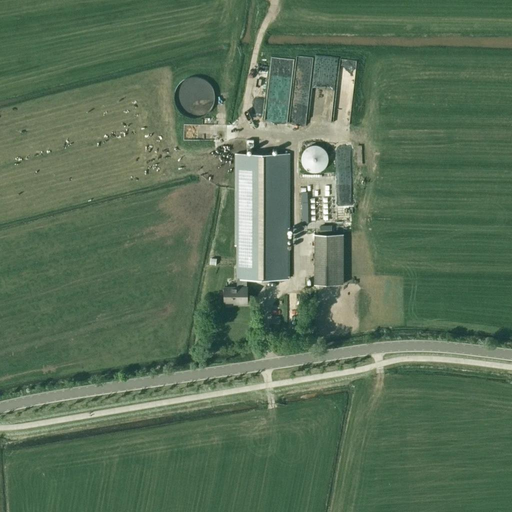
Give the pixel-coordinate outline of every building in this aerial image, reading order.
[(305,57),(293,55),(283,120),(295,122),(305,57)] [(263,102),(272,104),(280,64),(271,62),(266,84),(263,102)] [(308,128),(322,129),(325,63),(311,62),(308,128)] [(348,104),(352,65),(339,64),(336,93),(343,94),(342,103),(348,104)] [(327,162),(328,159),(327,156),(327,154),(325,151),(324,149),(322,148),(319,146),(317,146),(314,145),(311,146),(309,146),(306,148),(304,149),(303,151),(301,154),(301,156),(300,159),(301,162),(301,164),(303,167),(304,169),(306,170),(309,172),(311,172),(314,173),(317,172),(319,172),(322,170),(324,169),(325,167),(327,164),(327,162)] [(287,279),(287,190),(287,154),(236,154),(236,190),(236,279),(236,287),(224,287),(224,302),(237,302),(237,304),(247,304),(247,287),(246,287),(246,279),(287,279)] [(328,175),(314,177),(315,183),(329,180),(328,175)] [(317,200),(317,225),(332,224),(332,197),(316,198),(316,200),(317,200)] [(343,234),(314,234),(314,283),(343,283),(343,234)]
